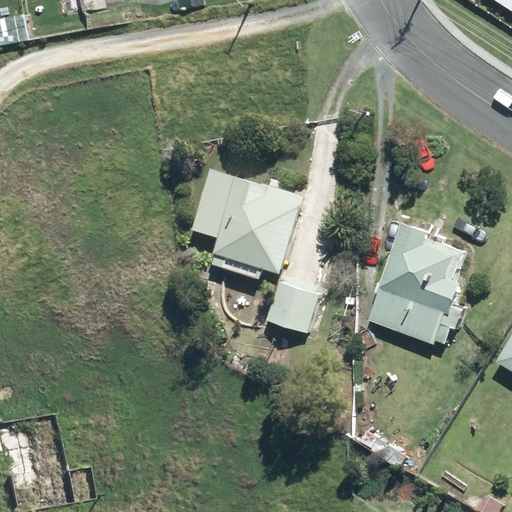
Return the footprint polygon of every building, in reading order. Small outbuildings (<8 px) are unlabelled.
[(28,17),(0,21),(0,47),(32,43),(28,17)] [(196,232),(222,240),(217,257),(220,258),(217,269),(262,282),(265,271),(284,277),(307,199),(214,171),(196,232)] [(465,261),(428,248),(432,236),(405,226),(371,323),(436,345),(446,315),(453,318),(463,287),(457,284),(465,261)] [(324,297),(284,284),(272,322),(311,335),(324,297)] [(511,344),(499,365),(511,372),(511,344)] [(364,444),(376,450),(383,439),(371,433),(364,444)] [(503,511),(506,507),(489,497),(480,511),(503,511)]
